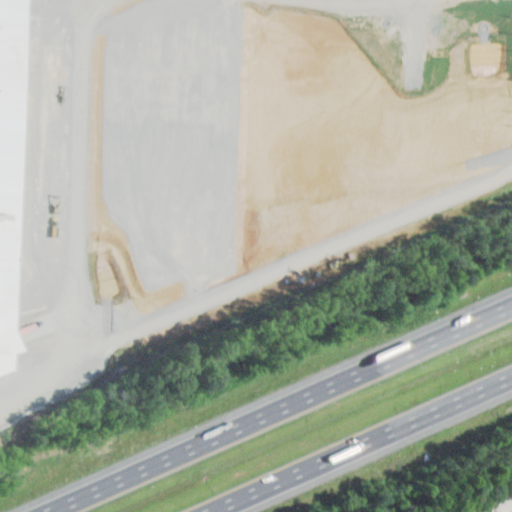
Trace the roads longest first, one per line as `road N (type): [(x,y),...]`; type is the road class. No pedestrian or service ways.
road 1 (motorway): [(511,306),(50,511)]
road 2 (motorway): [(209,511),(511,376)]
